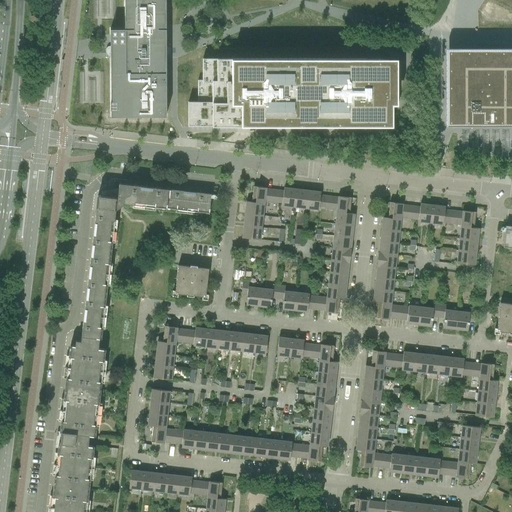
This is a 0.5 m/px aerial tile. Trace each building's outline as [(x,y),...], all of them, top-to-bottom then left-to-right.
[(105,48),(105,49),(105,50),(105,51),(105,52),(106,52),(106,53),(107,53),(107,54),(108,54),(109,54),(110,54),(110,73),(111,116),(139,116),(156,116),(166,116),(165,58),(165,54),(166,54),(167,54),(168,53),(169,53),(169,52),(169,51),(170,50),(170,49),(169,48),(169,47),(168,46),(167,45),(166,45),(165,45),(164,0),(124,0),(124,29),(110,29),(110,45),(109,45),(108,45),(107,46),(106,46),(106,47),(105,47),(105,48)] [(511,48),(445,49),(445,126),(511,125),(511,48)] [(188,102),(188,126),(382,126),(392,126),(392,104),(396,104),(397,59),(365,59),(320,59),(202,59),(202,80),(198,80),(198,102),(188,102)] [(99,93),(100,82),(90,81),(89,88),(94,89),(93,93),(99,93)] [(80,88),(80,103),(90,103),(90,91),(84,91),(84,88),(80,88)] [(75,340),(75,346),(98,348),(99,338),(100,339),(115,209),(117,209),(122,205),(122,204),(209,214),(211,194),(119,184),(118,192),(102,193),(101,196),(97,196),(80,341),(75,340)] [(264,203),(264,202),(266,189),(266,188),(253,186),(251,202),(264,203)] [(282,206),(294,207),(296,189),(284,188),(283,191),(266,189),(264,202),(282,204),(282,206)] [(294,207),(306,208),(308,190),(296,189),(294,207)] [(319,208),(336,210),(338,197),(320,195),(320,192),(308,190),(306,208),(318,210),(319,208)] [(336,210),(336,212),(349,213),(351,198),(338,196),(338,197),(336,210)] [(263,216),(264,203),(251,202),(246,201),(245,213),(263,216)] [(390,202),(388,218),(401,219),(401,218),(402,205),(402,204),(390,202)] [(420,207),(402,205),(401,218),(418,220),(418,221),(430,223),(433,205),(420,204),(420,207)] [(440,206),(433,205),(430,223),(443,224),(443,223),(460,225),(462,212),(444,210),(445,206),(440,206)] [(462,210),(462,212),(460,225),(461,225),(461,226),(473,227),(475,212),(462,210)] [(336,212),(335,224),(353,226),(354,214),(349,213),(336,212)] [(261,228),(263,216),(245,213),(243,225),(243,226),(261,228)] [(382,217),(381,229),(399,231),(401,219),(388,218),(382,217)] [(335,224),(333,236),(352,238),(353,226),(335,224)] [(260,240),(261,228),(243,226),(242,238),(260,240)] [(479,228),(473,227),(461,226),(459,238),(477,240),(479,228)] [(511,226),(505,226),(503,247),(511,247),(511,226)] [(295,239),(295,243),(302,244),(304,229),(296,228),(295,239)] [(379,241),(398,243),(399,231),(381,229),(380,241),(379,241)] [(333,236),(332,248),(351,250),(351,249),(350,249),(352,238),(333,236)] [(476,252),(477,240),(459,238),(458,250),(476,252)] [(379,242),(378,253),(396,255),(398,243),(379,241),(379,242)] [(332,248),(331,260),(349,262),(349,261),(350,251),(351,251),(351,250),(332,248)] [(475,265),(476,252),(458,250),(456,263),(475,265)] [(376,264),(376,265),(395,267),(396,255),(378,253),(377,264),(376,264)] [(331,260),(329,272),(347,274),(349,263),(349,262),(331,260)] [(197,266),(191,265),(190,265),(190,266),(178,265),(177,271),(175,292),(177,292),(177,294),(186,295),(186,296),(193,297),(193,296),(203,297),(203,295),(205,295),(208,269),(197,267),(197,266)] [(377,266),(375,277),(394,279),(395,267),(376,265),(376,266),(377,266)] [(235,270),(235,279),(245,279),(246,270),(235,270)] [(329,272),(328,284),(346,286),(347,274),(329,272)] [(375,277),(374,289),(392,291),(394,279),(375,277)] [(246,305),(258,306),(260,288),(248,287),(249,282),(242,281),(241,294),(247,295),(246,305)] [(328,284),(327,296),(339,298),(345,298),(346,286),(328,284)] [(272,298),(277,299),(279,285),(273,285),(272,289),(260,288),(258,306),(270,308),(272,298)] [(282,309),(294,311),(296,292),(285,291),(285,286),(279,285),(277,299),(283,299),(282,309)] [(373,302),(378,302),(390,304),(391,305),(392,291),(374,289),(373,302)] [(307,308),(325,311),(326,297),(309,295),(309,294),(296,292),(294,311),(307,312),(307,308)] [(326,297),(325,311),(325,312),(337,313),(339,298),(327,296),(326,297)] [(389,319),(389,318),(391,305),(390,304),(378,302),(376,318),(389,319)] [(511,302),(511,303),(511,304),(500,303),(497,329),(499,330),(499,331),(508,333),(508,334),(511,334),(511,302)] [(432,317),(438,317),(439,304),(433,303),(433,308),(421,307),(419,325),(431,326),(432,317)] [(443,328),(455,329),(457,311),(445,310),(445,305),(439,304),(438,317),(444,318),(443,328)] [(406,324),(419,325),(421,307),(408,305),(408,307),(391,305),(389,318),(407,320),(406,324)] [(457,311),(455,329),(467,331),(468,321),(474,322),(476,309),(470,308),(469,312),(457,311)] [(164,326),(163,342),(175,343),(175,342),(177,329),(177,328),(164,326)] [(195,331),(177,329),(175,342),(193,344),(193,346),(205,348),(207,329),(195,327),(195,331)] [(219,330),(207,329),(205,348),(217,349),(219,330)] [(231,332),(219,330),(217,349),(229,350),(231,332)] [(243,333),(231,332),(229,350),(241,352),(243,333)] [(255,334),(243,333),(241,352),(253,353),(255,334)] [(267,336),(255,334),(253,353),(265,355),(266,347),(267,336)] [(276,355),(289,357),(291,338),(279,337),(276,355)] [(301,356),(319,358),(321,345),(303,343),(303,340),(292,339),(292,338),(291,338),(289,357),(301,358),(301,356)] [(157,341),(156,353),(174,355),(175,343),(163,342),(157,341)] [(319,358),(319,360),(332,361),(334,346),(321,344),(321,345),(319,358)] [(50,511),(85,511),(93,446),(88,445),(89,435),(95,436),(105,349),(98,348),(75,346),(70,345),(60,432),(61,432),(60,442),(59,442),(55,475),(50,511)] [(372,350),(371,366),(383,367),(383,366),(385,353),(385,352),(372,350)] [(385,353),(383,366),(401,368),(401,370),(413,371),(415,353),(403,352),(403,355),(385,353)] [(154,365),(172,367),(174,355),(156,353),(155,365),(154,365)] [(415,353),(413,371),(425,373),(427,354),(415,353)] [(427,354),(425,373),(437,374),(439,356),(427,354)] [(439,356),(437,374),(449,375),(451,357),(439,356)] [(451,357),(449,375),(461,377),(461,375),(479,377),(480,364),(463,362),(463,359),(451,357)] [(319,360),(317,372),(336,374),(337,362),(332,361),(319,360)] [(480,364),(479,377),(479,379),(492,380),(494,365),(481,363),(480,364)] [(172,367),(154,365),(153,377),(171,380),(172,367)] [(365,365),(364,377),(382,380),(383,366),(383,367),(371,366),(365,365)] [(317,372),(316,384),(335,386),(334,385),(336,374),(317,372)] [(364,377),(362,389),(380,392),(382,380),(364,377)] [(497,381),(492,380),(479,379),(477,391),(496,393),(497,381)] [(316,384),(315,396),(333,398),(334,397),(333,397),(334,387),(335,387),(335,386),(316,384)] [(150,401),(168,403),(170,391),(152,389),(150,401)] [(360,401),(379,404),(380,392),(362,389),(361,401),(360,401)] [(496,393),(477,391),(476,403),(494,405),(496,393)] [(315,396),(313,408),(332,410),(332,409),(333,399),(333,398),(315,396)] [(150,401),(149,413),(167,415),(168,403),(150,401)] [(359,413),(378,416),(379,404),(360,401),(360,402),(361,402),(360,413),(359,413)] [(494,405),(476,403),(475,415),(493,417),(494,405)] [(313,408),(312,420),(330,422),(331,411),(332,411),(332,410),(313,408)] [(147,425),(153,426),(166,428),(167,415),(149,413),(147,425)] [(359,414),(358,425),(376,428),(378,416),(359,413),(359,414)] [(312,420),(311,432),(329,434),(330,423),(330,422),(312,420)] [(358,425),(357,437),(375,440),(376,428),(358,425)] [(461,425),(460,437),(478,439),(480,427),(461,425)] [(164,443),(164,442),(165,430),(166,428),(153,426),(151,442),(164,443)] [(193,449),(195,431),(183,430),(183,431),(165,430),(164,442),(182,444),(181,447),(193,449)] [(193,449),(205,450),(207,432),(195,431),(193,449)] [(217,452),(219,434),(207,432),(205,450),(217,452)] [(311,432),(309,444),(322,446),(327,446),(329,434),(311,432)] [(217,452),(229,453),(231,435),(219,434),(217,452)] [(241,455),(243,436),(231,435),(229,453),(241,454),(241,455)] [(241,455),(253,456),(255,438),(243,436),(241,455)] [(355,450),(361,450),(373,452),(373,453),(375,440),(357,437),(355,450)] [(460,437),(459,449),(477,451),(478,440),(478,439),(460,437)] [(253,456),(265,457),(267,439),(255,438),(253,456)] [(265,457),(277,459),(279,440),(267,439),(265,457)] [(290,457),(307,459),(309,446),(292,444),(292,442),(279,440),(277,459),(289,460),(290,457)] [(309,446),(307,459),(307,460),(320,461),(322,446),(309,444),(309,446)] [(459,449),(457,462),(470,463),(475,464),(477,451),(459,449)] [(372,467),(372,466),(373,453),(373,452),(361,450),(359,466),(372,467)] [(372,466),(389,468),(391,456),(390,456),(390,455),(373,453),(372,466)] [(389,472),(401,473),(403,455),(391,454),(391,455),(390,455),(390,456),(391,456),(389,468),(389,472)] [(401,473),(413,475),(415,456),(403,455),(401,473)] [(413,475),(425,476),(427,458),(415,456),(413,475)] [(438,477),(438,474),(439,461),(439,459),(427,458),(425,476),(438,477)] [(438,474),(456,476),(457,463),(439,461),(438,474)] [(457,463),(456,476),(455,477),(468,479),(470,463),(457,462),(457,463)] [(131,472),(129,489),(141,490),(143,472),(143,471),(131,470),(131,472)] [(143,472),(141,490),(153,492),(155,473),(153,472),(143,471),(143,472)] [(155,473),(153,492),(165,493),(167,474),(155,473)] [(167,474),(165,493),(177,494),(179,476),(167,474)] [(179,476),(177,494),(188,496),(189,496),(189,495),(191,480),(191,477),(179,476)] [(189,495),(206,497),(208,482),(191,480),(189,495)] [(208,482),(206,497),(220,498),(222,483),(209,481),(209,483),(208,482)] [(206,497),(205,509),(224,511),(225,499),(220,498),(206,497)] [(355,498),(353,511),(366,511),(368,501),(368,500),(355,498)] [(386,500),(385,503),(384,511),(396,511),(398,501),(386,500)] [(384,511),(385,503),(368,501),(366,511),(384,511)] [(409,502),(398,501),(396,511),(408,511),(410,502),(409,502)] [(420,511),(422,504),(410,502),(408,511),(420,511)]
